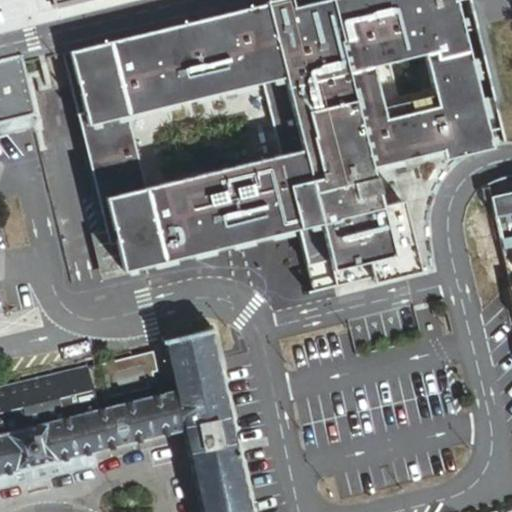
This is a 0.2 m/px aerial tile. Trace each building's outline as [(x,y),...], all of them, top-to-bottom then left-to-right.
[(379,197),(375,180),(372,181),(370,172),(435,156),(448,153),(446,147),(476,140),(481,138),(475,114),(482,113),(454,0),(347,0),(293,13),(290,1),(243,13),(62,56),(82,140),(105,234),(132,228),(143,270),(238,247),(239,251),(267,244),(266,240),(296,233),(298,237),(312,295),(371,281),(394,275),(379,210),(376,198),(379,197)] [(35,117),(20,56),(0,60),(0,134),(2,135),(27,130),(31,123),(30,118),(35,117)] [(437,165),(480,155),(492,152),(482,113),(475,114),(481,138),(476,140),(446,147),(448,153),(435,156),(437,165)] [(143,270),(132,228),(105,234),(82,140),(78,141),(101,235),(90,238),(102,284),(239,251),(238,247),(143,270)] [(507,183),(489,186),(493,205),(510,202),(507,183)] [(418,276),(401,205),(379,210),(394,275),(371,281),(372,287),(418,276)] [(267,244),(298,237),(296,233),(266,240),(267,244)] [(511,250),(503,253),(511,289),(511,288),(511,250)] [(209,336),(162,346),(171,385),(182,433),(187,455),(195,490),(200,511),(248,511),(216,371),(217,370),(209,336)] [(0,434),(163,396),(161,387),(164,387),(156,354),(0,391),(0,434)] [(0,476),(10,474),(12,474),(58,463),(93,454),(182,433),(171,385),(164,387),(161,387),(163,396),(0,434),(0,476)] [(10,474),(0,476),(0,490),(93,468),(95,464),(93,454),(58,463),(59,465),(61,464),(62,471),(61,470),(57,476),(19,485),(13,482),(12,482),(11,476),(13,476),(12,474),(10,474)] [(59,465),(58,463),(12,474),(13,476),(11,476),(12,482),(13,482),(19,485),(57,476),(61,470),(62,471),(61,464),(59,465)]
